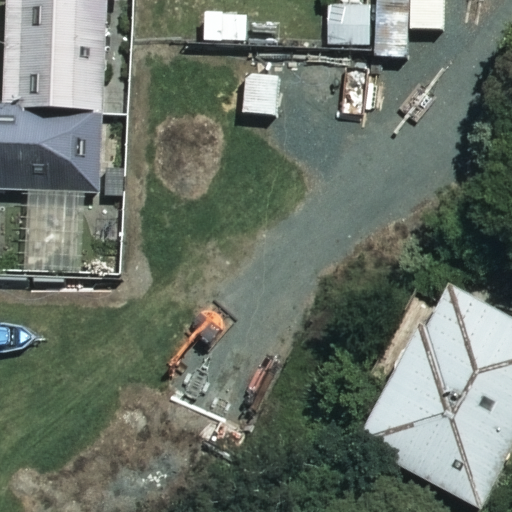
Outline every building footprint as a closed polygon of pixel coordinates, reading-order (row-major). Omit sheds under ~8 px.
[(29,126),(101,129),(105,0),(5,0),(2,104),(29,105),(29,126)] [(366,9),(323,11),(325,61),(369,58),(366,9)] [(23,196),(84,198),(84,194),(98,194),(101,129),(29,126),(29,105),(2,104),(0,103),(0,203),(23,205),(23,196)] [(23,196),(23,205),(20,274),(81,276),(84,198),(23,196)] [(511,326),(436,290),(359,452),(483,511),(489,511),(511,464),(511,326)]
